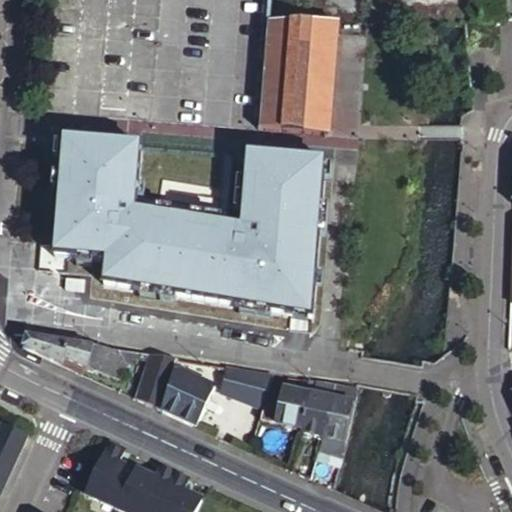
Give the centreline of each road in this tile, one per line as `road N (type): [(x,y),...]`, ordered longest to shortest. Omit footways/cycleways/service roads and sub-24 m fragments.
road 1 (unclassified): [(488,341),(422,382),(0,312)]
road 2 (tertiary): [(321,511),(72,396)]
road 3 (residential): [(488,341),(497,159),(511,117)]
road 4 (unclassified): [(19,511),(72,396)]
